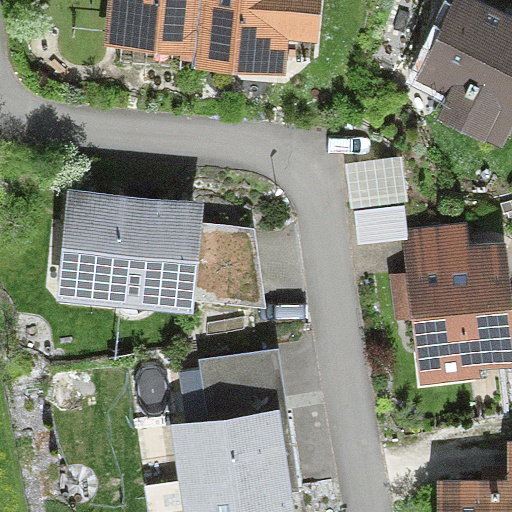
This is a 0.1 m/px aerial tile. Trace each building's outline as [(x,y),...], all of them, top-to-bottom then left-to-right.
[(98,0),(95,46),(180,52),(178,65),(272,72),(275,35),(303,38),(306,0),(98,0)] [(511,83),(511,15),(476,0),(438,0),(404,75),(436,89),(426,111),(487,139),(511,83)] [(190,195),(56,185),(48,295),(181,306),(190,195)] [(453,226),(391,234),(411,381),(509,368),(491,234),(455,239),(453,226)] [(281,511),(263,402),(157,419),(172,511),(281,511)] [(495,477),(426,477),(426,511),(511,511),(511,436),(495,436),(495,477)]
